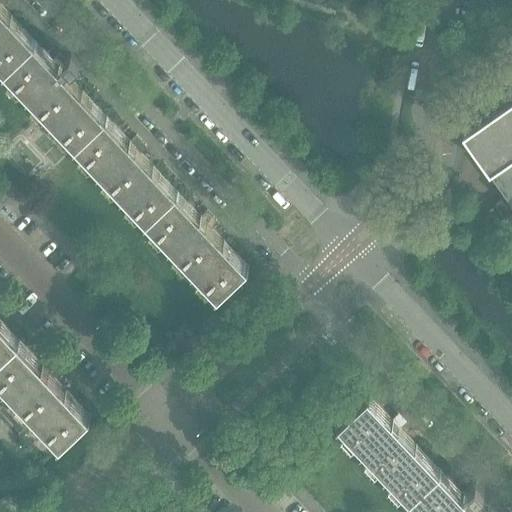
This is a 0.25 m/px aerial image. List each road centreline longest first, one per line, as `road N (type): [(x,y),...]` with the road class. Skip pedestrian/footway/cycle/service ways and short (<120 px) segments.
road 1 (residential): [(45,0),(315,283)]
road 2 (residential): [(349,250),(113,0)]
road 3 (residential): [(349,250),(428,173),(437,154),(421,114),(441,0)]
road 4 (residential): [(315,283),(511,491)]
road 5 (residential): [(170,419),(0,234)]
road 6 (residential): [(511,421),(349,250)]
road 7 (residential): [(75,511),(170,419)]
road 8 (residential): [(259,511),(170,419)]
